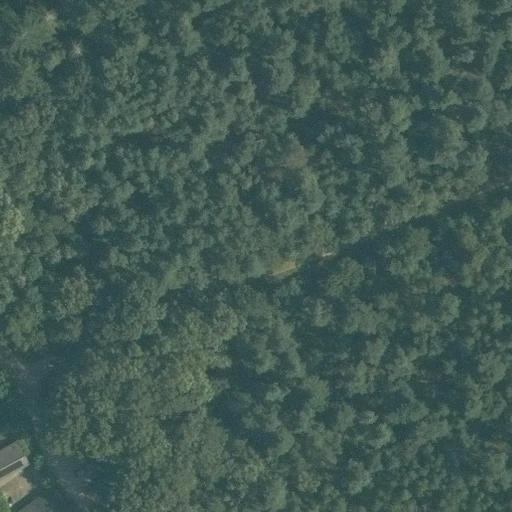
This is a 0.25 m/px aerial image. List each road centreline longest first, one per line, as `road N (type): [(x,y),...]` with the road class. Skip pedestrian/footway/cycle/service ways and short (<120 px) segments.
road 1 (track): [(16,377),(511,184)]
road 2 (track): [(91,511),(16,377)]
